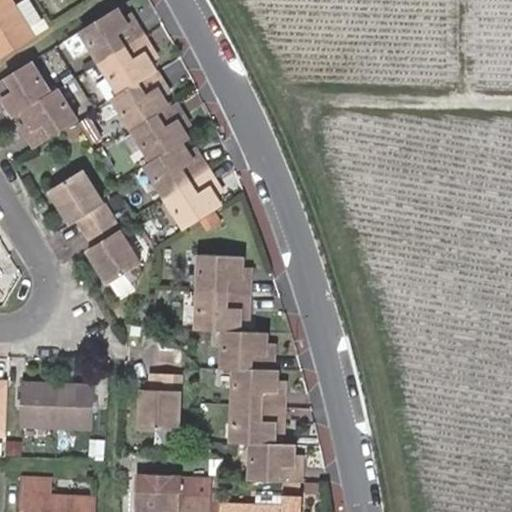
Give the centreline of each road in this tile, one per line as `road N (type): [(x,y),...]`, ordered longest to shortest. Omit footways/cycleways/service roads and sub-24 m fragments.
road 1 (track): [(222,0),(283,100),(373,336),(408,511)]
road 2 (residential): [(180,0),(246,133),(290,252),(362,511)]
road 3 (track): [(511,106),(283,100)]
road 4 (residential): [(0,327),(27,318),(46,274),(0,193)]
